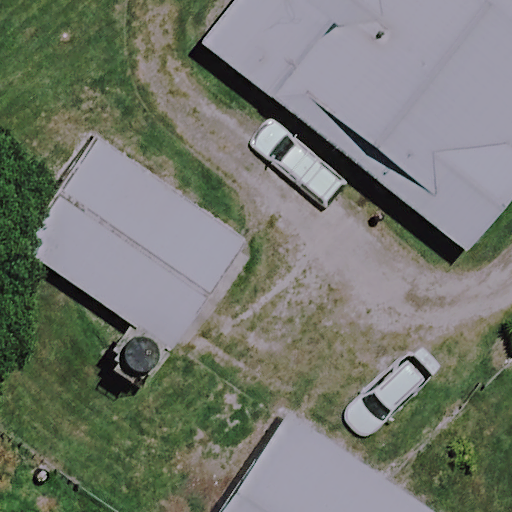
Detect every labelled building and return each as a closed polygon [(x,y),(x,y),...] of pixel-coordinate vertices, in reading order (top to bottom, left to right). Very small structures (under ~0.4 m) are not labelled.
[(234,0),(193,53),(311,144),(399,211),(461,259),(511,192),(511,10),(498,0),(234,0)] [(64,87),(67,136),(147,132),(145,82),(64,87)] [(88,146),(17,252),(128,326),(101,367),(143,395),(240,248),(88,146)] [(209,327),(239,348),(229,364),(275,395),(282,384),(310,403),(364,322),(337,304),(344,294),(297,262),(283,283),(253,262),(209,327)] [(419,511),(229,384),(183,453),(236,489),(220,511),(419,511)]
